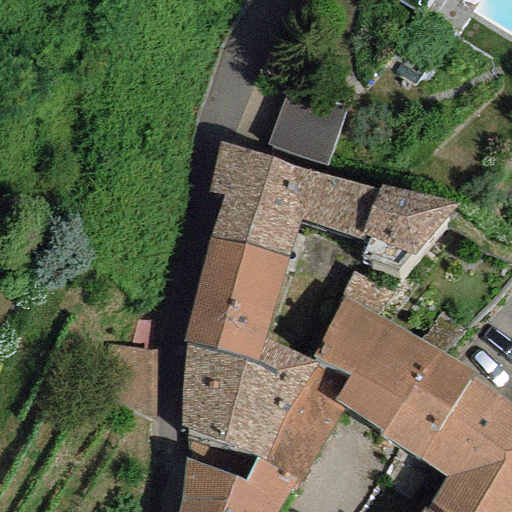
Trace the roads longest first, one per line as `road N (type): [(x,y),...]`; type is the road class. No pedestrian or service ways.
road 1 (residential): [(156,511),(174,322),(220,105),(272,0)]
road 2 (residential): [(511,467),(445,478),(380,511)]
